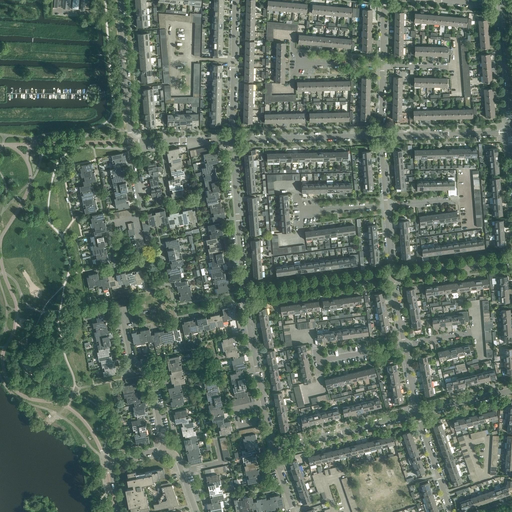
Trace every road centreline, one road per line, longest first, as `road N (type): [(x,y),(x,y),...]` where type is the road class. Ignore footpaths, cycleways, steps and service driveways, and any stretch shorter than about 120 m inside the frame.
road 1 (residential): [(244,294),(233,139)]
road 2 (residential): [(164,449),(149,376),(131,357),(121,310)]
road 3 (residential): [(244,294),(391,276)]
road 4 (residential): [(233,139),(380,135)]
road 5 (residential): [(277,448),(417,414)]
road 6 (residential): [(233,139),(235,0)]
road 7 (residential): [(380,135),(510,132)]
road 8 (tertiary): [(510,132),(501,3)]
road 9 (residential): [(130,141),(122,15)]
road 10 (residential): [(391,276),(511,261)]
